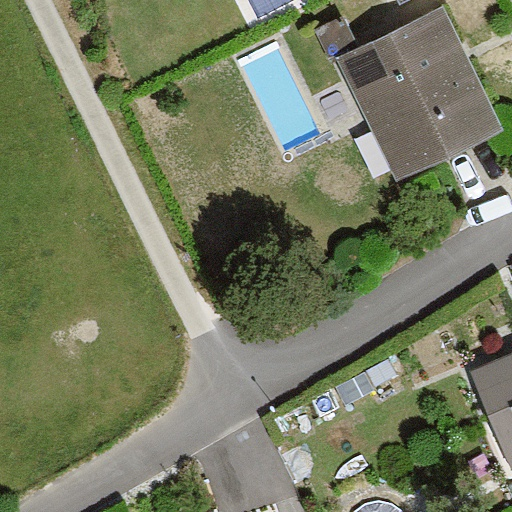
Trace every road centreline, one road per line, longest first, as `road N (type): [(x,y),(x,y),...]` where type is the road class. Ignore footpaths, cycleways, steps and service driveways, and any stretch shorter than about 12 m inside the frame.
road 1 (residential): [(38,0),(233,400)]
road 2 (residential): [(511,234),(233,400)]
road 3 (residential): [(233,400),(44,511)]
